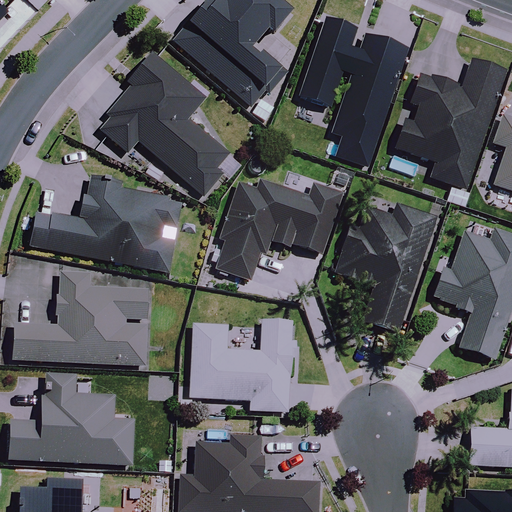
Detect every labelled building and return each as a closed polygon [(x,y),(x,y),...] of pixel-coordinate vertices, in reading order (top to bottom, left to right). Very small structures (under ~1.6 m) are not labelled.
[(270,8),(276,1),(275,0),(224,0),(207,18),(204,15),(187,34),(190,37),(180,47),(251,113),(262,101),(266,104),(287,81),(256,51),(265,42),(268,45),(288,24),(270,8)] [(322,25),(296,103),(328,114),(337,117),(330,137),(340,140),(332,162),(366,174),(407,53),(365,39),(355,36),(322,25)] [(124,88),(128,92),(107,118),(110,120),(99,133),(128,158),(138,146),(203,201),(221,179),(215,174),(227,159),(186,125),(204,104),(149,58),(124,88)] [(402,125),(392,155),(415,163),(417,158),(435,165),(431,179),(464,190),(503,75),(470,64),(460,95),(456,94),(457,89),(430,79),(428,84),(416,80),(407,108),(419,112),(413,129),(402,125)] [(511,122),(502,119),(492,150),(504,154),(492,191),(511,197),(511,122)] [(174,233),(179,209),(167,206),(168,200),(137,194),(138,191),(90,182),(86,201),(82,200),(77,224),(33,216),(26,249),(166,276),(172,246),(159,244),(161,231),(174,233)] [(266,256),(269,248),(290,254),(291,251),(320,259),(339,197),(312,189),(309,201),(259,186),(256,194),(238,189),(221,243),(224,244),(215,272),(253,283),(261,254),(266,256)] [(356,224),(351,223),(340,257),(345,259),(338,279),(372,291),(360,327),(380,333),(395,338),(434,223),(394,210),(391,220),(361,210),(356,224)] [(511,306),(511,241),(492,235),(488,246),(462,237),(449,276),(440,273),(430,301),(470,315),(457,351),(492,364),(511,306)] [(8,365),(142,371),(146,295),(89,292),(89,276),(60,275),(58,301),(55,301),(54,318),(58,318),(58,330),(10,328),(8,365)] [(289,361),(292,362),(293,343),(290,343),(291,325),(259,323),(257,355),(224,354),(225,328),(191,327),(188,388),(180,387),(179,416),(190,416),(190,401),(248,404),(247,414),(286,416),(289,361)] [(74,381),(50,380),(49,400),(40,399),(39,426),(7,425),(5,464),(130,469),(131,425),(112,424),(113,401),(73,399),(74,381)] [(511,392),(509,393),(507,433),(468,431),(466,468),(511,470),(511,392)] [(261,442),(227,440),(227,449),(193,447),(192,481),(178,481),(176,511),(318,511),(320,487),(260,485),(261,442)] [(43,493),(19,492),(18,511),(141,511),(142,511),(78,508),(79,483),(44,481),(43,493)] [(511,511),(511,495),(465,493),(464,503),(450,502),(449,511),(511,511)]
